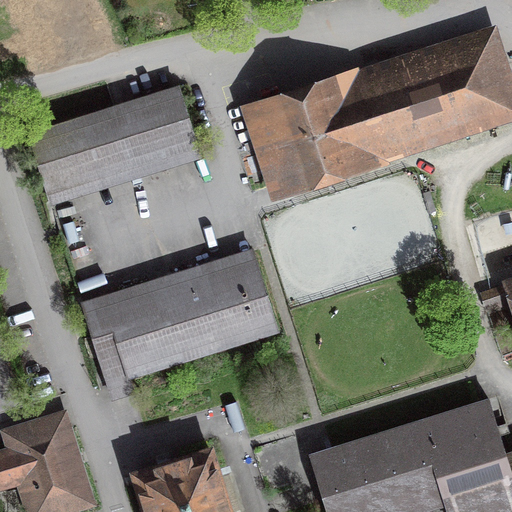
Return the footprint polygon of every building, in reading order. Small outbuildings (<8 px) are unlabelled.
[(511,91),(493,32),(239,113),(269,207),(511,129),(511,91)] [(175,94),(23,140),(45,211),(197,165),(175,94)] [(248,256),(81,309),(107,391),(274,338),(248,256)] [(485,296),(503,349),(511,346),(511,301),(508,289),(485,296)] [(489,401),(311,457),(328,511),(405,511),(423,506),(425,511),(498,511),(511,508),(511,454),(507,456),(489,401)] [(63,416),(0,435),(5,453),(0,455),(0,496),(14,492),(20,511),(91,511),(94,511),(63,416)] [(229,511),(210,450),(136,473),(147,511),(229,511)]
